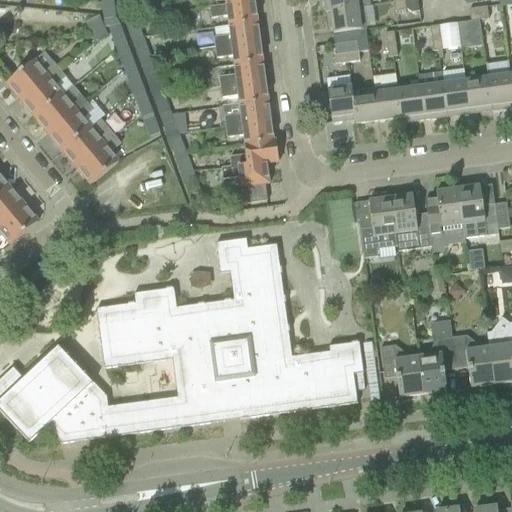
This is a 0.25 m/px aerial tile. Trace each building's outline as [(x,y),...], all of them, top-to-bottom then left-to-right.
[(34,0),(35,9),(22,10),(23,22),(60,21),(59,0),(34,0)] [(322,0),(325,13),(329,13),(362,9),(369,8),(367,0),(322,0)] [(511,0),(509,0),(497,2),(498,11),(511,9),(511,0)] [(403,3),(393,5),(394,13),(406,12),(410,15),(418,14),(416,1),(405,3),(403,3)] [(207,7),(209,21),(226,19),(227,28),(255,24),(252,2),(207,7)] [(114,5),(102,7),(104,21),(105,21),(116,19),(115,16),(114,5)] [(132,8),(120,9),(122,19),(135,17),(132,8)] [(362,9),(329,13),(333,36),(352,33),(365,32),(365,30),(362,11),(362,9)] [(372,9),(362,11),(365,30),(375,29),(372,9)] [(486,9),(477,10),(479,22),(488,21),(486,9)] [(479,22),(477,10),(468,11),(470,23),(478,22),(479,22)] [(98,17),(85,24),(89,34),(103,27),(98,17)] [(135,17),(122,19),(129,38),(140,34),(135,17)] [(104,21),(105,31),(120,29),(116,19),(105,21),(104,21)] [(470,23),(456,25),(459,50),(481,48),(478,22),(470,23)] [(228,38),(213,40),(214,50),(258,44),(255,24),(227,28),(228,38)] [(103,27),(89,34),(93,44),(107,37),(103,27)] [(440,40),(438,28),(429,29),(431,41),(440,40)] [(352,33),(333,36),(334,46),(356,44),(358,54),(368,53),(365,32),(352,33)] [(121,34),(111,39),(115,51),(126,46),(121,34)] [(384,35),(386,47),(395,46),(393,34),(384,35)] [(431,41),(432,53),(441,52),(440,40),(431,41)] [(144,43),(133,48),(138,62),(149,58),(144,43)] [(258,44),(214,50),(215,61),(231,59),(232,68),(260,64),(258,44)] [(333,47),(332,47),(333,52),(333,57),(346,56),(358,54),(356,44),(334,46),(333,47)] [(126,46),(115,51),(122,68),(132,63),(126,46)] [(395,46),(386,47),(387,59),(396,58),(395,46)] [(358,54),(346,56),(347,65),(359,63),(358,54)] [(347,65),(346,56),(333,57),(335,66),(347,65)] [(149,58),(138,62),(143,77),(154,72),(149,58)] [(6,85),(20,102),(47,80),(57,73),(50,64),(41,72),(33,63),(6,85)] [(217,79),(219,90),(263,84),(260,64),(232,68),(233,77),(217,79)] [(507,64),(485,67),(487,81),(489,97),(491,113),(511,110),(511,91),(510,77),(509,78),(508,73),(507,64)] [(20,102),(34,119),(61,97),(53,87),(63,80),(57,73),(47,80),(20,102)] [(136,73),(125,78),(131,94),(142,89),(136,73)] [(418,78),(419,85),(424,122),(446,119),(442,87),(440,75),(418,78)] [(348,78),(325,81),(331,125),(354,122),(350,94),(351,94),(351,89),(350,90),(348,78)] [(487,81),(464,84),(469,116),(491,113),(487,81)] [(158,82),(147,87),(152,101),(163,97),(158,82)] [(219,90),(221,110),(265,104),(263,84),(219,90)] [(464,84),(442,87),(446,119),(469,116),(464,84)] [(395,88),(400,120),(400,125),(424,122),(419,85),(395,88)] [(378,123),(400,120),(395,88),(373,91),(378,123)] [(142,89),(131,94),(138,111),(148,106),(142,89)] [(350,94),(354,122),(355,127),(378,123),(373,91),(351,94),(350,94)] [(34,119),(48,135),(86,104),(80,97),(69,106),(61,97),(34,119)] [(163,97),(152,101),(158,115),(169,111),(163,97)] [(86,104),(48,135),(62,152),(89,130),(104,117),(91,102),(87,106),(86,104)] [(265,104),(221,110),(223,118),(224,118),(224,119),(223,119),(225,130),(226,130),(268,124),(265,104)] [(154,120),(142,124),(148,139),(159,135),(154,120)] [(172,121),(161,125),(167,140),(178,136),(172,121)] [(226,130),(225,130),(226,140),(241,138),(243,148),(275,144),(274,141),(271,141),(268,124),(226,130)] [(62,152),(76,169),(113,138),(107,131),(97,140),(89,130),(62,152)] [(178,136),(167,140),(174,159),(185,155),(178,136)] [(113,138),(76,169),(90,186),(117,164),(109,154),(120,145),(113,138)] [(244,157),(229,159),(230,169),(231,169),(231,170),(266,165),(277,164),(275,144),(243,148),(244,157)] [(187,160),(175,164),(181,178),(193,173),(187,160)] [(230,169),(220,170),(222,182),(238,180),(239,189),(233,190),(235,208),(267,203),(264,186),(268,186),(266,166),(266,165),(231,170),(231,169),(230,169)] [(193,173),(181,178),(187,194),(199,189),(193,173)] [(437,194),(435,194),(436,201),(424,202),(426,216),(430,246),(464,241),(457,191),(455,192),(455,188),(436,190),(437,194)] [(479,188),(457,191),(464,241),(498,237),(497,232),(494,207),(482,208),(479,188)] [(0,224),(22,207),(8,190),(0,196),(0,224)] [(431,249),(430,246),(426,216),(414,217),(411,197),(390,200),(396,249),(397,254),(431,249)] [(396,249),(390,200),(368,203),(371,223),(359,225),(363,261),(377,259),(376,252),(378,251),(394,249),(396,249)] [(506,205),(494,207),(497,232),(509,230),(506,205)] [(22,207),(0,224),(0,236),(1,236),(10,246),(36,224),(22,207)] [(12,370),(0,381),(0,414),(29,446),(46,430),(61,446),(175,430),(211,425),(210,415),(222,414),(239,411),(240,421),(357,406),(353,376),(363,375),(360,355),(359,345),(328,349),(329,354),(291,359),(279,267),(276,247),(247,251),(246,241),(215,245),(219,276),(229,275),(233,302),(176,310),(175,304),(173,291),(133,296),(134,306),(95,311),(98,331),(103,371),(172,362),(175,389),(177,400),(175,400),(108,409),(106,399),(92,384),(91,385),(76,369),(71,364),(59,351),(57,349),(23,381),(12,370)] [(394,249),(378,251),(379,263),(395,261),(394,249)] [(511,271),(500,273),(501,281),(506,285),(511,283),(511,271)] [(442,281),(431,283),(433,295),(443,294),(442,281)] [(446,323),(428,324),(429,340),(448,338),(446,323)] [(491,335),(486,335),(488,350),(489,350),(494,387),(511,384),(511,325),(508,326),(509,334),(505,335),(495,328),(491,335)] [(466,338),(451,340),(454,365),(466,364),(470,390),(494,387),(489,350),(488,350),(477,351),(476,346),(466,338)] [(429,358),(417,360),(422,397),(446,394),(443,367),(454,365),(451,340),(436,342),(429,353),(429,358)] [(66,344),(59,351),(71,364),(76,369),(83,363),(66,344)] [(422,397),(417,360),(405,361),(405,356),(394,348),(380,350),(383,375),(395,373),(399,400),(422,397)]
